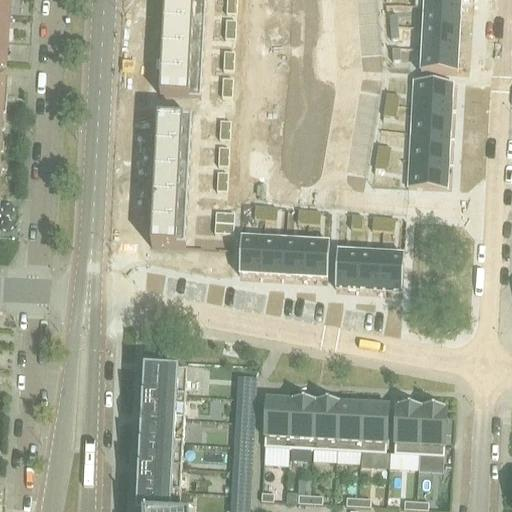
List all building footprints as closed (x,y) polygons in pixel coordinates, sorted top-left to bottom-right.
[(0,0),(0,19),(10,21),(11,0),(0,0)] [(165,0),(164,21),(205,23),(206,0),(165,0)] [(227,0),(228,8),(238,9),(238,0),(227,0)] [(415,0),(415,10),(425,11),(425,10),(462,12),(462,0),(415,0)] [(228,8),(227,17),(237,18),(238,9),(228,8)] [(425,11),(424,32),(460,34),(462,12),(425,10),(425,11)] [(398,18),(390,18),(391,30),(399,30),(398,18)] [(0,19),(0,43),(8,44),(10,21),(0,19)] [(164,21),(163,46),(204,48),(205,23),(164,21)] [(227,24),(226,33),(236,34),(237,24),(227,24)] [(399,30),(391,30),(392,42),(400,42),(399,30)] [(424,32),(422,53),(459,55),(460,34),(424,32)] [(226,33),(226,43),(236,43),(236,34),(226,33)] [(0,68),(6,69),(8,44),(0,43),(0,68)] [(163,46),(162,71),(203,73),(204,48),(163,46)] [(400,52),(392,52),(393,64),(401,63),(400,52)] [(422,53),(421,75),(458,78),(459,55),(422,53)] [(225,55),(224,65),(235,65),(235,56),(225,55)] [(224,65),(224,74),(234,75),(235,65),(224,65)] [(162,71),(160,97),(201,100),(203,73),(162,71)] [(6,78),(6,77),(0,76),(0,95),(5,96),(5,88),(8,88),(8,78),(6,78)] [(224,82),(223,91),(233,92),(234,82),(224,82)] [(415,83),(413,111),(452,113),(452,111),(454,86),(415,83)] [(223,91),(223,101),(233,101),(233,92),(223,91)] [(387,100),(385,108),(398,110),(400,102),(387,100)] [(385,108),(384,116),(397,118),(398,110),(385,108)] [(413,111),(412,137),(451,139),(452,115),(452,113),(413,111)] [(159,121),(157,148),(191,149),(193,123),(159,121)] [(221,125),(221,134),(231,134),(231,125),(221,125)] [(221,134),(220,143),(230,144),(231,134),(221,134)] [(412,137),(410,164),(449,166),(450,141),(451,139),(412,137)] [(157,148),(156,173),(190,175),(191,149),(157,148)] [(220,151),(219,160),(230,161),(230,152),(220,151)] [(378,152),(377,160),(390,162),(391,154),(378,152)] [(219,160),(219,170),(229,170),(230,161),(219,160)] [(377,160),(376,168),(389,170),(390,162),(377,160)] [(410,164),(409,191),(448,193),(449,168),(449,166),(410,164)] [(156,173),(155,199),(189,200),(190,175),(156,173)] [(218,176),(218,186),(228,186),(229,177),(218,176)] [(218,186),(217,195),(228,195),(228,186),(218,186)] [(155,199),(153,224),(187,225),(189,200),(155,199)] [(259,210),(258,223),(266,224),(267,210),(259,210)] [(267,210),(266,224),(274,224),(275,211),(267,210)] [(302,214),(301,227),(309,228),(310,214),(302,214)] [(310,214),(309,228),(317,228),(318,215),(310,214)] [(217,216),(216,226),(225,227),(226,217),(217,216)] [(226,217),(225,227),(235,228),(235,217),(226,217)] [(356,219),(354,232),(362,233),(363,220),(356,219)] [(377,221),(376,234),(384,235),(385,222),(377,221)] [(385,222),(384,235),(391,235),(393,222),(385,222)] [(153,224),(152,250),(186,251),(187,225),(153,224)] [(216,226),(215,237),(225,237),(225,227),(216,226)] [(225,227),(225,237),(234,238),(235,228),(225,227)] [(242,242),(240,278),(260,279),(262,279),(264,243),(242,242)] [(264,243),(262,279),(282,281),(284,281),(286,244),(264,243)] [(286,244),(284,281),(303,282),(306,282),(308,245),(286,244)] [(308,245),(306,282),(308,282),(328,283),(330,247),(308,245)] [(338,255),(336,291),(356,293),(358,293),(361,256),(338,255)] [(361,256),(358,293),(378,294),(380,294),(382,257),(361,256)] [(382,257),(380,294),(382,294),(403,295),(405,259),(404,259),(382,257)] [(188,375),(145,372),(144,398),(187,400),(188,375)] [(244,387),(243,395),(256,396),(256,388),(244,387)] [(255,404),(256,396),(243,395),(243,403),(255,404)] [(142,422),(185,424),(187,400),(144,398),(142,422)] [(290,452),(292,404),(267,402),(265,451),(266,451),(265,469),(289,470),(290,452)] [(243,403),(243,411),(255,412),(255,404),(243,403)] [(290,452),(314,454),(316,405),(292,404),(290,452)] [(340,406),(316,405),(314,454),(338,455),(340,406)] [(338,455),(362,456),(364,408),(340,406),(338,455)] [(389,409),(364,408),(362,456),(387,458),(389,409)] [(395,458),(420,459),(422,411),(397,409),(395,458)] [(255,412),(243,411),(242,419),(254,420),(255,412)] [(447,426),(447,412),(422,411),(420,459),(445,461),(446,439),(451,440),(451,426),(447,426)] [(142,422),(141,446),(184,448),(185,424),(142,422)] [(253,444),(253,436),(241,435),(241,443),(253,444)] [(241,443),(240,451),(252,452),(253,444),(241,443)] [(140,470),(183,472),(184,448),(141,446),(140,470)] [(252,460),(252,452),(240,451),(240,459),(252,460)] [(251,468),(252,460),(240,459),(239,467),(251,468)] [(140,470),(138,494),(182,496),(183,472),(140,470)] [(238,491),(250,492),(251,484),(239,483),(238,491)] [(250,492),(238,491),(238,499),(250,500),(250,492)] [(138,494),(137,511),(180,511),(182,496),(138,494)] [(274,498),(262,497),(262,505),(274,506),(274,498)] [(238,499),(237,507),(249,508),(250,500),(238,499)] [(311,500),(299,499),(299,507),(311,508),(311,500)] [(311,500),(311,508),(323,509),(323,500),(311,500)] [(359,511),(359,502),(347,502),(347,510),(359,511)] [(359,502),(359,511),(371,511),(371,503),(359,502)]
